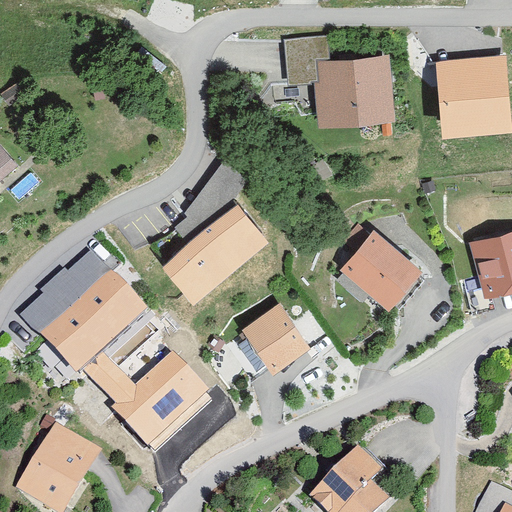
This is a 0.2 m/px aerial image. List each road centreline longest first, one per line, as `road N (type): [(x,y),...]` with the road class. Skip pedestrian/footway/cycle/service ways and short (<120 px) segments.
road 1 (residential): [(0,313),(34,265),(146,198),(194,158),(192,48),(227,19),(511,16)]
road 2 (residential): [(434,372),(242,453),(170,511)]
road 3 (residential): [(448,511),(449,418),(434,372)]
